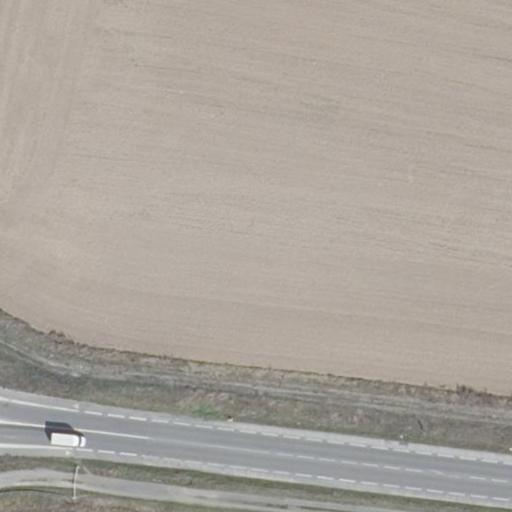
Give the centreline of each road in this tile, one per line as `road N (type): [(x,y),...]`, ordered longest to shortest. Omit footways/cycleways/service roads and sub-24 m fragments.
road 1 (primary): [(511,484),(2,422)]
road 2 (track): [(321,511),(81,482),(0,485)]
